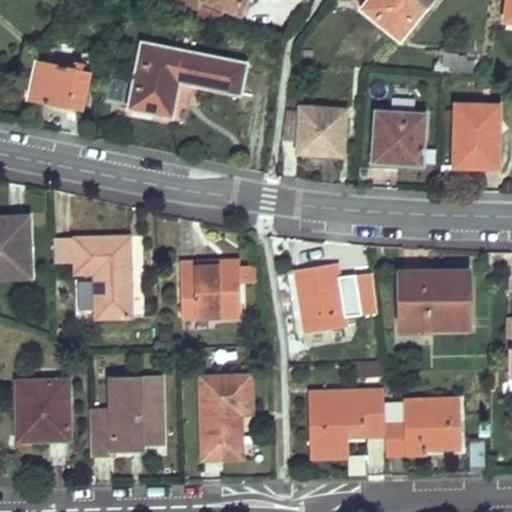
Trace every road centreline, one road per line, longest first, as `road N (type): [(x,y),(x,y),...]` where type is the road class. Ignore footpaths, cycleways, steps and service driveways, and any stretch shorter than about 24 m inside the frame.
road 1 (residential): [(511,220),(0,153)]
road 2 (residential): [(345,511),(511,496)]
